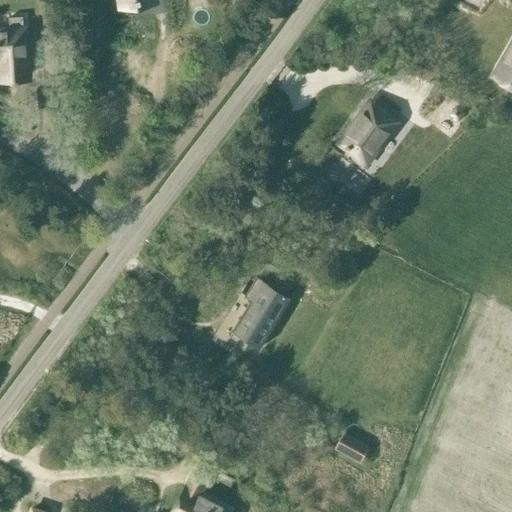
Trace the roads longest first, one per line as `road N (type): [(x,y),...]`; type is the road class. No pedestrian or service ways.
road 1 (unclassified): [(137,232),(311,0)]
road 2 (unclassified): [(0,414),(137,232)]
road 3 (unclassified): [(137,232),(0,136)]
